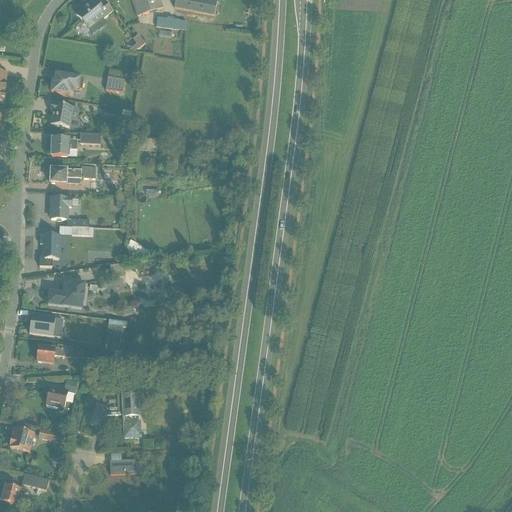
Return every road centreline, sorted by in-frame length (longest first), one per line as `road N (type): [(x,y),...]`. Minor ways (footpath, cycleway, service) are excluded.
road 1 (secondary): [(238,511),(301,0)]
road 2 (secondary): [(279,0),(217,511)]
road 3 (residential): [(15,217),(34,44),(58,0)]
road 4 (residential): [(0,385),(15,217)]
